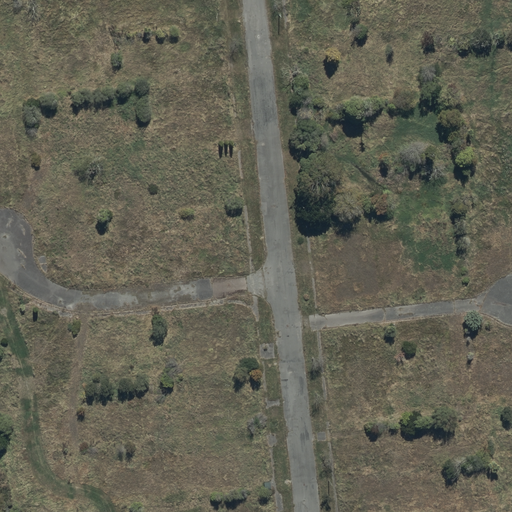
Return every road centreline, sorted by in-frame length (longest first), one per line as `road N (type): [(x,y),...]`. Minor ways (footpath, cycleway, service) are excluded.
road 1 (track): [(307,511),(250,0)]
road 2 (track): [(281,282),(72,299),(28,278),(3,237)]
road 3 (track): [(286,326),(511,299)]
